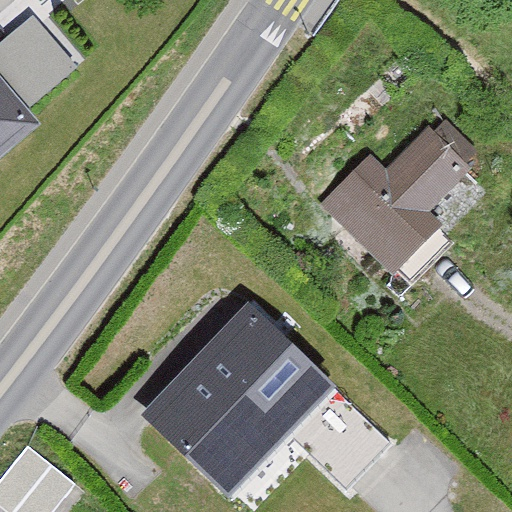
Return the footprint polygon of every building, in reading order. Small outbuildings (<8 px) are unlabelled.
[(34,27),(0,53),(0,63),(34,107),(73,76),(34,27)] [(0,158),(31,132),(0,96),(0,158)] [(374,171),(337,206),(405,277),(443,240),(430,226),(465,193),(426,153),(389,187),(374,171)] [(253,317),(156,419),(229,488),(283,432),(338,482),(383,436),(253,317)] [(30,447),(0,483),(0,506),(7,511),(54,511),(76,485),(30,447)]
